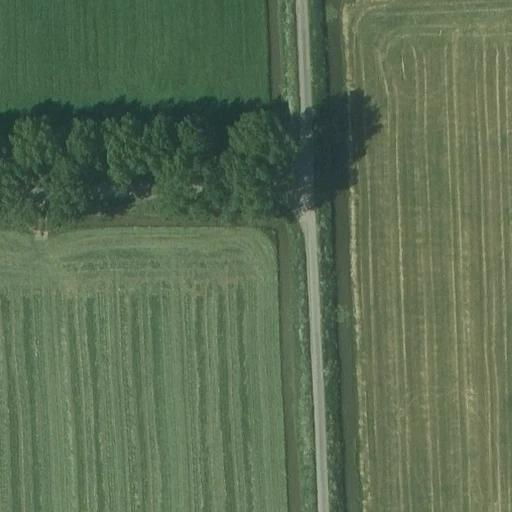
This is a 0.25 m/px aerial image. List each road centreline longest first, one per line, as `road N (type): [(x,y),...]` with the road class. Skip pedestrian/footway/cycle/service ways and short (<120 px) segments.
road 1 (unclassified): [(322,511),(306,194)]
road 2 (unclassified): [(0,197),(306,194)]
road 3 (unclassified): [(306,194),(298,0)]
